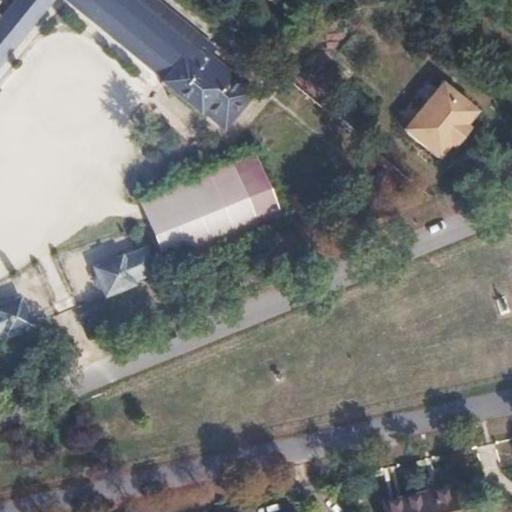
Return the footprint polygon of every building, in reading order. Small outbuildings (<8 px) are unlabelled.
[(14,0),(0,18),(0,53),(43,0),(76,0),(167,73),(160,82),(197,113),(218,88),(232,72),(144,0),(14,0)] [(440,82),(401,129),(436,157),(448,143),(463,124),(474,110),(440,82)] [(350,90),(330,114),(357,136),(377,113),(350,90)] [(463,124),(448,143),(451,146),(467,127),(463,124)] [(237,162),(139,206),(167,268),(281,217),(260,170),(244,178),(237,162)] [(144,248),(93,268),(104,295),(131,283),(130,281),(154,272),(144,248)] [(19,299),(0,306),(0,335),(4,334),(5,337),(30,326),(19,299)] [(451,511),(446,486),(382,500),(384,511),(451,511)]
